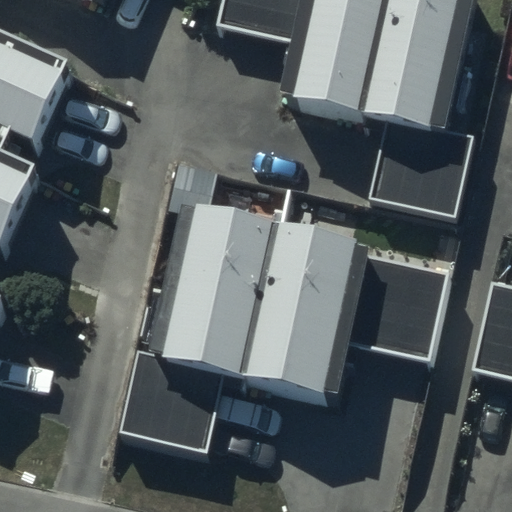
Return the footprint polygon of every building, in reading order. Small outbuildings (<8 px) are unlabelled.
[(0,0),(37,0),(108,34),(123,0),(0,0)] [(472,160),(449,155),(481,16),(466,12),(468,7),(453,4),(454,0),(224,0),(213,47),(296,66),(281,134),(387,158),(374,216),(455,234),(472,160)] [(0,59),(0,181),(6,184),(15,166),(33,175),(72,94),(0,59)] [(0,279),(3,281),(41,201),(6,184),(0,181),(0,279)] [(291,260),(268,255),(272,238),(215,225),(211,243),(187,238),(156,369),(136,365),(117,454),(212,474),(227,403),(344,427),(357,366),(433,382),(451,295),(347,272),(350,255),(294,243),(291,260)] [(511,304),(493,300),(473,392),(511,399),(511,304)]
